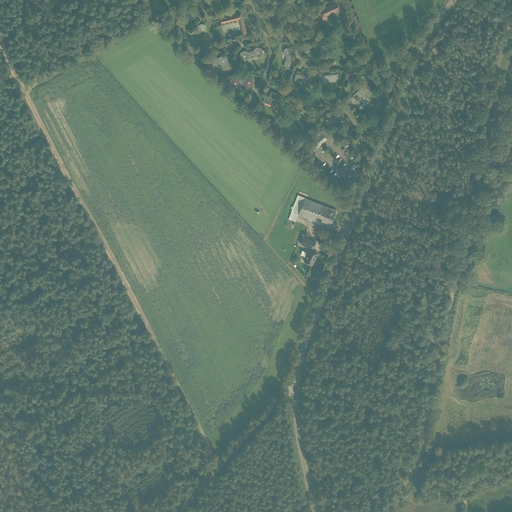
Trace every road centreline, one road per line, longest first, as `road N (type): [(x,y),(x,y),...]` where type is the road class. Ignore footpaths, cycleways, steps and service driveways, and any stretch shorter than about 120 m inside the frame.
road 1 (tertiary): [(317,511),(299,420),(306,348),(415,60),(453,0)]
road 2 (track): [(219,466),(0,42)]
road 3 (track): [(431,390),(459,209),(449,179),(487,14)]
road 4 (unknown): [(377,159),(341,139),(349,116),(337,102),(361,36),(349,0)]
road 5 (track): [(144,0),(151,20),(23,90)]
road 6 (track): [(282,394),(431,390)]
road 7 (track): [(393,511),(421,449),(431,390)]
